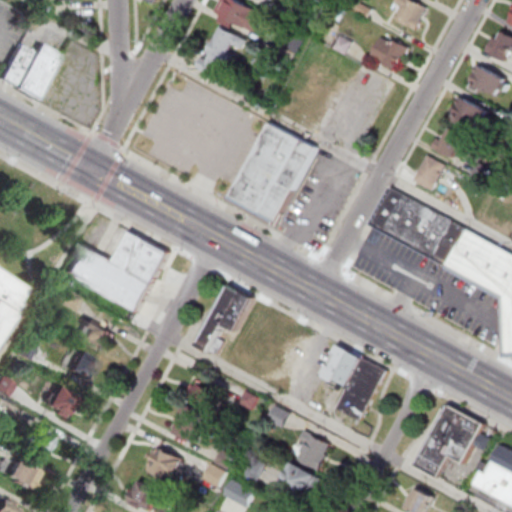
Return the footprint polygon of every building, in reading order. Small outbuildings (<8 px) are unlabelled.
[(219,12),(225,0),(239,0),(268,16),(259,32),(248,25),(247,28),(219,12)] [(399,19),(406,6),(400,2),(401,0),(415,0),(430,8),(423,20),(424,21),(419,30),(399,19)] [(359,12),(364,3),(375,10),(370,19),(359,12)] [(306,9),(319,16),(310,31),(298,24),(306,9)] [(224,26),(250,41),(245,49),(235,43),(231,51),(237,55),(232,64),(220,58),(216,64),(218,65),(214,72),(201,65),(205,58),(209,60),(213,54),(210,52),(224,26)] [(309,35),(299,53),(286,46),(297,28),(309,35)] [(489,51),(496,37),(500,39),(505,30),(511,33),(511,53),(508,61),(489,51)] [(349,54),(337,47),(344,36),(355,42),(349,54)] [(374,56),(385,37),(397,44),(399,40),(413,48),(408,57),(404,54),(395,69),(374,56)] [(59,53),(37,42),(33,51),(16,42),(0,75),(0,80),(37,99),(59,53)] [(500,95),(485,87),(481,93),(472,88),(477,79),(474,77),(481,64),(509,79),(507,83),(511,85),(508,92),(504,89),(500,95)] [(464,124),(454,119),(466,98),(491,112),(483,127),(467,119),(464,124)] [(274,122),(234,196),(280,221),(321,147),(274,122)] [(454,158),(440,150),(441,149),(438,147),(442,139),(445,141),(452,127),(467,135),(454,158)] [(450,165),(436,190),(420,181),(433,156),(450,165)] [(474,174),(480,163),(497,172),(491,183),(474,174)] [(511,251),(396,188),(376,224),(505,295),(507,352),(511,351),(511,251)] [(67,273),(83,243),(118,262),(135,230),(173,251),(140,312),(67,273)] [(0,276),(0,328),(24,292),(0,276)] [(205,345),(237,285),(259,297),(239,333),(227,327),(221,337),(228,341),(221,353),(205,345)] [(75,311),(57,301),(65,287),(83,297),(75,311)] [(89,317),(114,330),(109,339),(111,340),(107,349),(79,334),(89,317)] [(26,335),(40,342),(31,359),(17,352),(26,335)] [(365,420),(342,408),(353,386),(340,379),(338,382),(328,376),(345,345),(392,371),(365,420)] [(93,377),(88,374),(87,378),(72,370),(82,352),(100,362),(93,377)] [(0,382),(3,377),(17,384),(10,396),(0,389),(0,382)] [(49,405),(60,385),(79,395),(68,415),(49,405)] [(198,401),(206,386),(219,393),(211,408),(198,401)] [(243,403),(250,391),(262,398),(255,409),(243,403)] [(200,441),(194,438),(193,441),(177,433),(183,421),(180,419),(188,403),(213,416),(200,441)] [(420,464),(444,477),(455,457),(469,464),(491,424),(453,404),(420,464)] [(279,405),(294,414),(287,426),(272,418),(279,405)] [(39,429),(57,439),(45,460),(27,450),(30,445),(23,441),(27,433),(35,437),(39,429)] [(302,460),(323,471),(331,456),(329,454),(335,444),(309,430),(304,439),(311,443),(302,460)] [(482,484),(511,500),(511,445),(510,444),(495,473),(490,470),(482,484)] [(151,470),(161,451),(167,454),(170,449),(184,457),(183,459),(187,461),(180,474),(176,472),(171,481),(151,470)] [(219,463),(232,470),(239,457),(226,450),(219,463)] [(243,473),(260,483),(271,465),(253,455),(243,473)] [(30,490),(14,481),(15,479),(9,476),(17,462),(22,465),(23,463),(40,472),(30,490)] [(297,462),(326,478),(313,502),(284,486),(297,462)] [(216,463),(231,472),(222,487),(207,478),(216,463)] [(132,503),(143,510),(146,505),(155,510),(166,489),(145,478),(132,503)] [(238,479),(259,492),(250,507),(229,495),(238,479)] [(419,511),(411,507),(414,502),(411,500),(414,494),(417,496),(421,487),(438,496),(435,503),(437,504),(433,510),(432,509),(430,511),(419,511)] [(0,511),(0,506),(6,495),(21,504),(18,508),(20,509),(18,511),(0,511)] [(279,511),(301,511),(298,496),(277,500),(279,511)]
